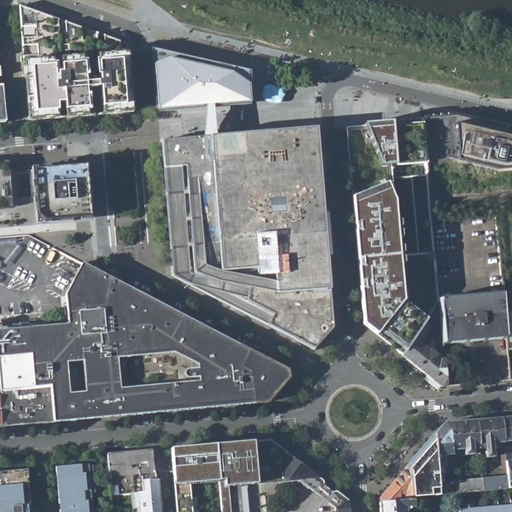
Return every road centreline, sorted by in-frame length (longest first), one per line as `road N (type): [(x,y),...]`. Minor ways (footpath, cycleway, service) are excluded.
road 1 (residential): [(351,376),(332,87),(350,79),(511,116)]
road 2 (residential): [(155,282),(336,381)]
road 3 (residential): [(155,282),(101,253),(91,132)]
road 4 (residential): [(53,0),(131,27),(143,126)]
road 5 (residential): [(159,430),(318,416)]
road 6 (residential): [(390,410),(511,398)]
road 7 (residential): [(39,441),(159,430)]
